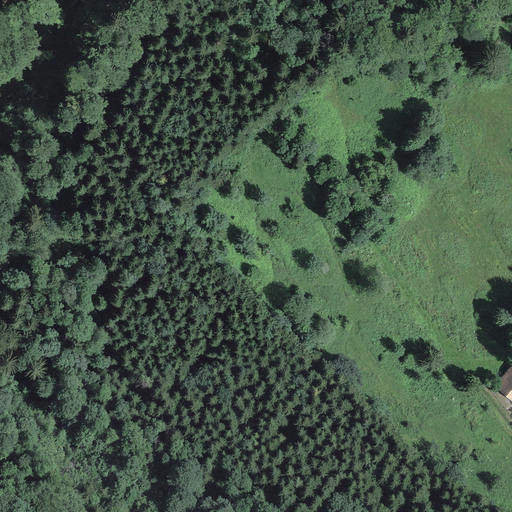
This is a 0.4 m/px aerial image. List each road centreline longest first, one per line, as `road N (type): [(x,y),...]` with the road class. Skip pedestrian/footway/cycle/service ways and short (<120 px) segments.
road 1 (track): [(124,511),(0,368)]
road 2 (track): [(429,326),(511,427)]
